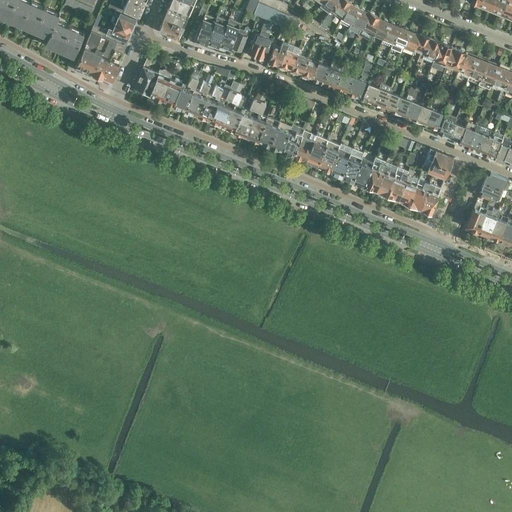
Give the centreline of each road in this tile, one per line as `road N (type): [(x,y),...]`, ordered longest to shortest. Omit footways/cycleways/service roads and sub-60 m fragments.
road 1 (residential): [(466,154),(143,33)]
road 2 (tertiary): [(427,240),(109,108)]
road 3 (tertiary): [(105,118),(423,250)]
road 4 (tertiary): [(109,108),(0,50)]
road 5 (residential): [(400,0),(511,44)]
